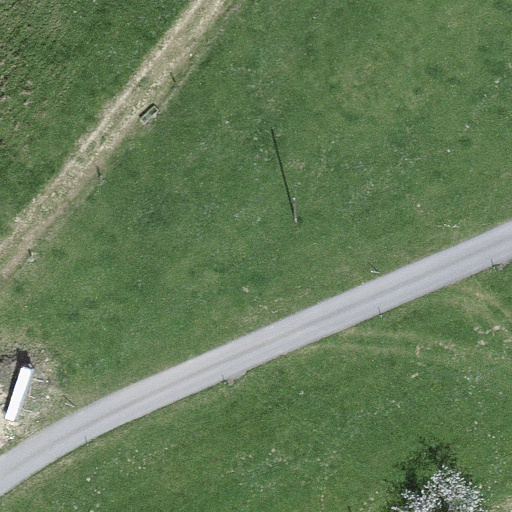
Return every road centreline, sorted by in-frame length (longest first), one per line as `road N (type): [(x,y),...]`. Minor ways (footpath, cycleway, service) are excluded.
road 1 (track): [(511,236),(125,403),(0,479)]
road 2 (track): [(202,0),(0,253)]
